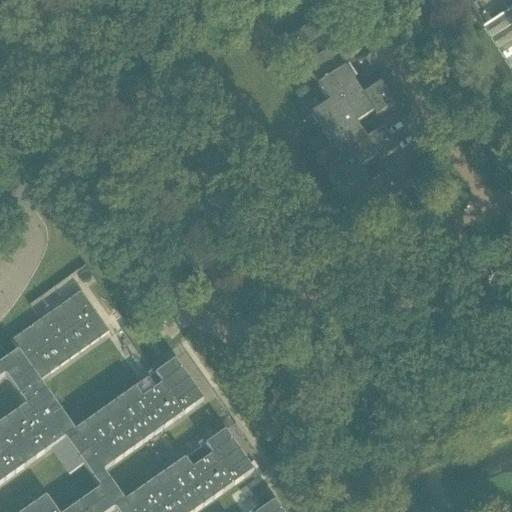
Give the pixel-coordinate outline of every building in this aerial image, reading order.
[(511,9),(481,30),(510,74),(511,73),(511,9)] [(317,21),(283,43),(292,56),(325,34),(317,21)] [(335,46),(304,67),(328,104),(311,115),(333,148),(315,160),(336,193),(319,204),(329,219),(324,222),(335,238),(355,225),(353,221),(381,203),(383,207),(401,196),(403,199),(404,198),(388,174),(370,185),(360,169),(377,158),(379,163),(397,151),(399,155),(400,154),(384,129),(366,141),(356,125),(373,114),(375,119),(393,107),(395,111),(396,110),(380,85),(362,97),(352,81),(356,78),(348,66),(329,79),(327,75),(346,63),(335,46)] [(132,289),(123,296),(140,319),(150,313),(132,289)] [(0,380),(4,378),(26,408),(0,426),(0,485),(64,441),(99,491),(69,511),(53,511),(45,499),(27,511),(112,511),(113,511),(278,511),(273,504),(261,511),(198,511),(252,474),(224,434),(123,504),(102,474),(202,403),(174,363),(74,434),(38,383),(108,334),(80,294),(10,344),(17,354),(7,361),(0,350),(0,380)] [(262,490),(251,498),(259,509),(270,501),(262,490)]
